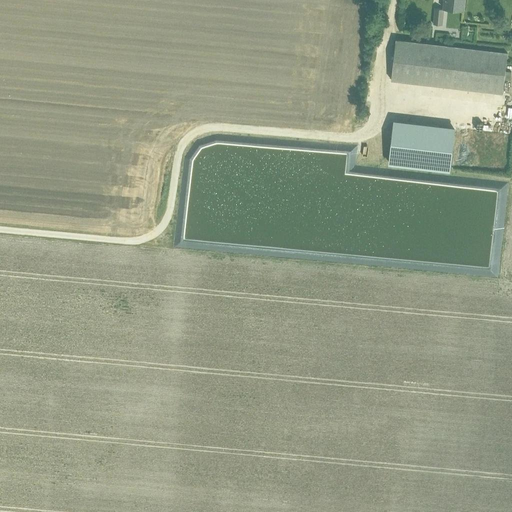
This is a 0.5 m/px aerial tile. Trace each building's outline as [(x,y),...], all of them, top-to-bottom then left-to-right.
[(444,0),(444,9),(463,11),(464,0),(444,0)] [(442,25),(444,9),(435,8),(434,24),(442,25)] [(509,52),(394,38),(389,78),(504,92),(509,52)] [(509,113),(511,106),(499,103),(497,111),(509,113)] [(391,144),(389,163),(450,170),(454,129),(393,122),(391,144)]
